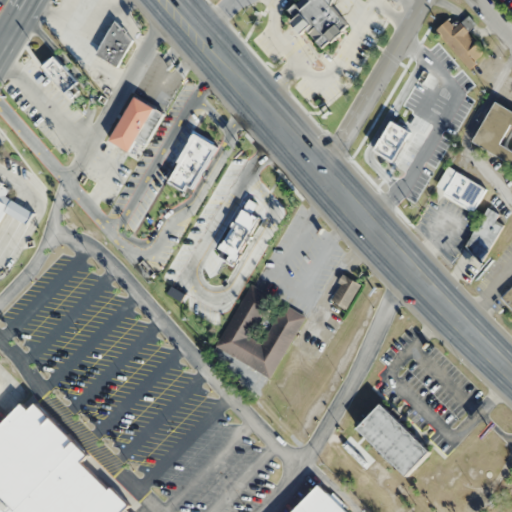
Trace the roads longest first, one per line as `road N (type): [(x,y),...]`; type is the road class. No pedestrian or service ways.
road 1 (primary): [(163,0),(409,272),(511,372)]
road 2 (residential): [(323,176),(426,0)]
